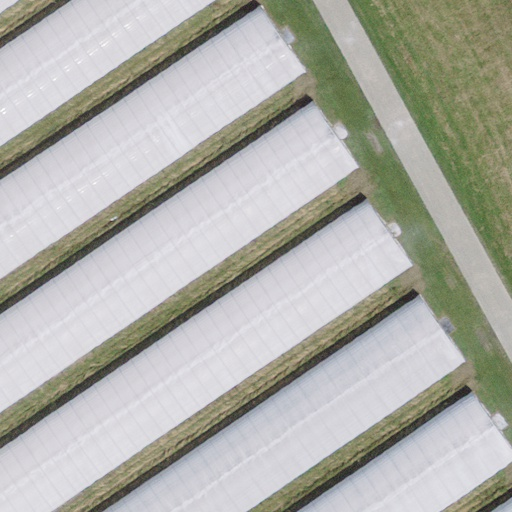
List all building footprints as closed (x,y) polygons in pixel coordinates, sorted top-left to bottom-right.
[(0,147),(217,0),(75,0),(0,51),(0,147)] [(0,0),(0,13),(19,0),(0,0)] [(0,283),(305,76),(260,10),(0,186),(0,283)] [(0,412),(357,169),(312,104),(0,315),(0,412)] [(0,511),(53,511),(411,269),(366,204),(0,452),(0,511)] [(244,511),(463,364),(418,298),(102,511),(244,511)] [(439,511),(511,463),(511,452),(472,394),(298,511),(439,511)] [(511,511),(511,503),(498,511),(511,511)]
